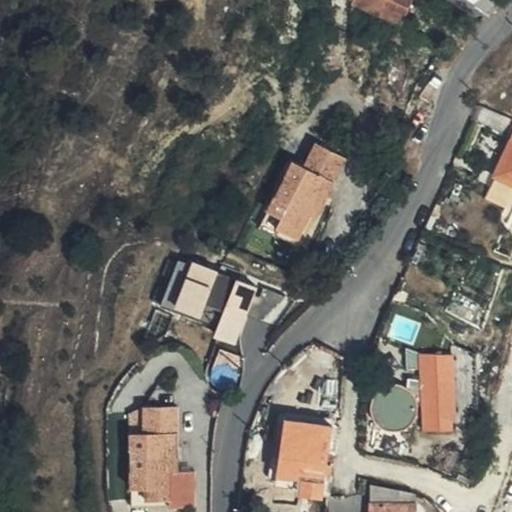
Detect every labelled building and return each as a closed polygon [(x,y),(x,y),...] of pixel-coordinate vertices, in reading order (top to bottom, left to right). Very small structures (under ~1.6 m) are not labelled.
[(405,0),(346,0),(346,3),(393,27),(405,0)] [(387,88),(399,80),(404,67),(391,62),(381,85),(387,88)] [(394,91),(399,80),(387,88),(394,91)] [(274,196),(265,212),(279,219),(275,227),(295,238),(309,215),(316,219),(325,202),(324,201),(347,159),(319,144),(306,167),(294,161),(285,176),(288,177),(277,197),(274,196)] [(511,179),(511,144),(498,173),(511,179)] [(279,219),(265,212),(256,229),(299,251),(316,219),(309,215),(295,238),(275,227),(279,219)] [(235,300),(239,290),(208,278),(199,280),(191,300),(229,315),(226,322),(243,329),(253,307),(235,300)] [(457,411),(454,352),(425,353),(424,346),(414,346),(415,361),(425,361),(427,413),(457,411)] [(374,374),(372,396),(374,390),(380,384),(385,379),(391,377),(398,377),(374,374)] [(275,487),(299,489),(300,480),(276,478),(278,443),(281,443),(283,423),(327,426),(328,418),(284,415),(283,415),(282,414),(281,414),(280,414),(279,415),(278,415),(278,416),(277,416),(276,416),(276,417),(275,417),(274,418),(273,419),(273,420),(272,422),(270,442),(267,478),(267,479),(267,480),(268,480),(268,481),(268,482),(269,484),(270,484),(270,485),(271,486),(272,486),(273,487),(274,487),(275,487)] [(147,481),(147,498),(162,498),(163,509),(187,507),(185,482),(192,482),(192,464),(189,464),(187,416),(155,417),(156,443),(145,444),(145,458),(148,459),(148,481),(147,481)] [(399,453),(401,430),(395,430),(390,429),(384,427),(380,424),(377,420),(376,418),(374,452),(399,453)] [(162,498),(147,498),(147,511),(193,511),(192,482),(185,482),(187,507),(163,509),(162,498)] [(375,482),(374,502),(420,503),(420,495),(375,482)] [(419,511),(420,503),(374,502),(373,511),(419,511)]
